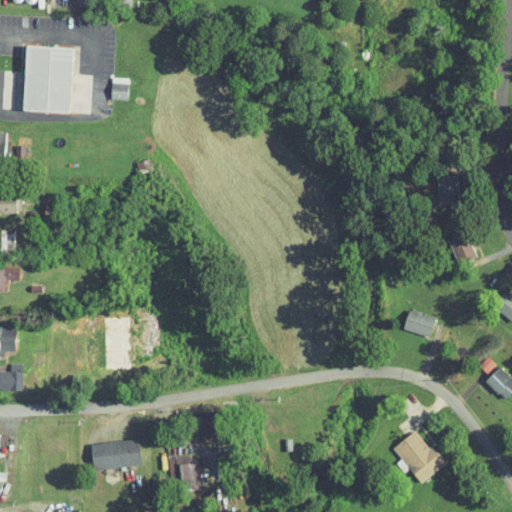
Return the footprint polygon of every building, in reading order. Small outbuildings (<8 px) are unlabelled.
[(11,104),(58,106),(60,41),(14,39),(11,104)] [(117,71),(100,71),(99,93),(116,94),(117,71)] [(443,171),(425,170),(424,199),(442,200),(443,171)] [(9,190),(0,190),(0,206),(9,206),(9,190)] [(436,233),(445,258),(464,251),(455,226),(436,233)] [(8,261),(0,260),(0,273),(7,274),(8,261)] [(482,301),(503,317),(511,305),(511,298),(494,285),(482,301)] [(391,323),(417,331),(423,311),(397,303),(391,323)] [(483,358),(475,350),(467,359),(475,367),(483,358)] [(0,383),(10,384),(10,358),(0,357),(0,383)] [(506,381),(488,360),(473,374),(492,394),(506,381)] [(409,477),(435,456),(420,439),(416,442),(402,425),(381,442),(409,477)] [(130,458),(127,432),(79,438),(82,464),(130,458)] [(188,482),(187,457),(177,457),(177,450),(157,450),(158,483),(188,482)]
